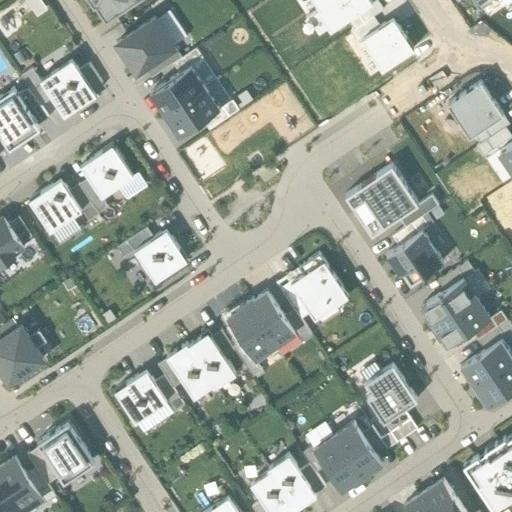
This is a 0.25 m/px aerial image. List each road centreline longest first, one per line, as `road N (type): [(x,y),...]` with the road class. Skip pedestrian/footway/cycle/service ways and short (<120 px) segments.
road 1 (residential): [(342,511),(452,435),(460,419),(345,234),(297,203)]
road 2 (residential): [(243,266),(73,381)]
road 3 (residential): [(243,266),(134,101)]
road 4 (residential): [(0,190),(134,101)]
road 5 (residential): [(73,381),(162,511)]
road 6 (residential): [(392,111),(311,166),(297,203)]
road 7 (residential): [(134,101),(66,0)]
